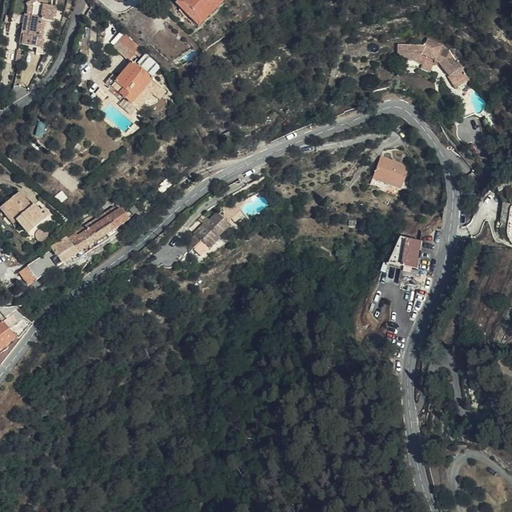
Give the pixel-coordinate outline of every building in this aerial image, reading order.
[(35,50),(35,57),(40,58),(51,33),(49,32),(54,12),(45,10),(46,6),(42,0),(36,0),(29,5),(33,12),(27,40),(22,40),(21,48),(35,50)] [(221,6),(215,0),(181,0),(179,3),(198,25),(221,6)] [(16,52),(35,57),(35,50),(21,48),(22,40),(27,40),(33,12),(29,5),(26,7),(16,52)] [(140,51),(124,36),(113,48),(130,61),(140,51)] [(426,63),(438,68),(440,65),(447,69),(450,64),(454,67),(468,92),(482,83),(466,54),(458,51),(459,48),(443,40),(439,47),(411,46),(412,69),(425,69),(426,63)] [(150,54),(139,62),(148,76),(159,69),(150,54)] [(168,93),(133,63),(117,81),(113,77),(106,85),(121,99),(122,98),(138,111),(154,94),(162,100),(168,93)] [(440,65),(438,68),(436,72),(443,75),(447,69),(440,65)] [(388,191),(396,194),(403,169),(379,160),(370,186),(388,191)] [(403,169),(396,194),(400,196),(409,171),(403,169)] [(386,195),(388,191),(370,186),(369,190),(386,195)] [(27,206),(13,193),(1,206),(7,211),(4,214),(13,223),(15,220),(28,232),(40,219),(43,215),(37,209),(36,211),(29,204),(27,206)] [(0,214),(10,225),(13,223),(4,214),(7,211),(1,206),(0,206),(0,214)] [(124,212),(28,267),(35,278),(128,224),(124,212)] [(221,236),(206,226),(195,238),(194,237),(182,251),(184,252),(176,260),(182,265),(190,256),(200,263),(210,252),(208,251),(221,236)] [(419,270),(423,243),(404,242),(402,269),(419,270)] [(16,340),(22,333),(3,320),(0,322),(0,337),(9,334),(16,340)]
